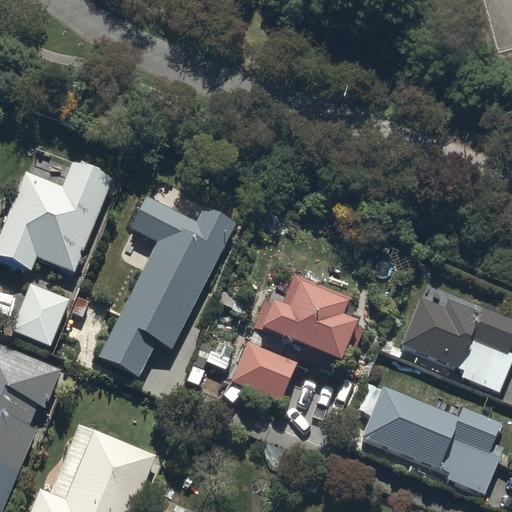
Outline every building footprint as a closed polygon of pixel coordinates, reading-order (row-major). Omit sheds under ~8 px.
[(23,172),(0,232),(0,259),(27,271),(36,255),(73,271),(113,177),(73,160),(62,187),(23,172)] [(157,240),(94,355),(140,379),(158,340),(174,348),(236,222),(203,204),(196,220),(146,194),(130,227),(157,240)] [(267,289),(251,326),(304,346),(298,359),(336,372),(346,349),(360,353),(368,329),(355,325),(358,315),(343,310),(348,296),(294,274),(285,296),(267,289)] [(68,299),(29,283),(10,328),(49,344),(68,299)] [(419,299),(400,345),(464,369),(462,375),(500,391),(511,358),(511,345),(509,345),(511,337),(511,318),(481,306),(478,311),(446,298),(443,308),(419,299)] [(248,339),(231,378),(280,400),(297,361),(248,339)] [(223,368),(232,348),(224,344),(222,351),(201,342),(186,379),(198,384),(204,369),(204,368),(207,361),(223,368)] [(0,511),(2,511),(37,429),(27,425),(36,405),(45,407),(60,371),(0,343),(0,511)] [(456,414),(382,384),(361,436),(451,472),(448,478),(485,492),(499,456),(489,452),(502,420),(461,403),(456,414)] [(38,487),(27,511),(134,511),(158,456),(95,428),(65,498),(38,487)]
